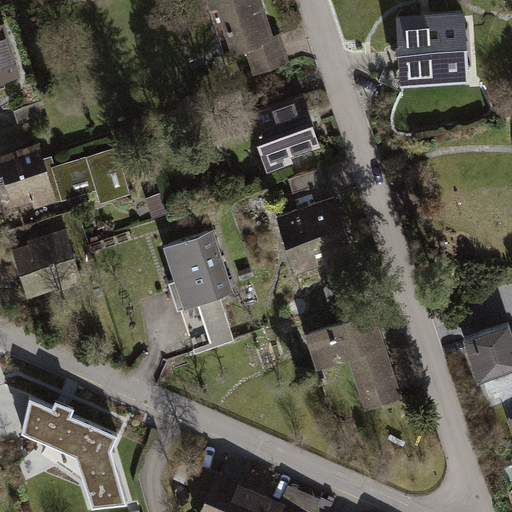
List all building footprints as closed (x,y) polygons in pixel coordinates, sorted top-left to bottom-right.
[(206,0),(225,61),(248,54),(278,45),(263,0),(206,0)] [(400,20),(404,94),(473,90),(468,16),(400,20)] [(0,90),(23,83),(6,29),(0,30),(0,90)] [(278,45),(248,54),(256,80),(293,68),(285,42),(278,45)] [(249,114),(269,178),(295,169),(293,163),(323,154),(304,96),(249,114)] [(41,105),(14,114),(19,128),(46,119),(41,105)] [(40,149),(0,161),(0,165),(18,222),(98,196),(102,208),(132,199),(118,153),(56,173),(52,162),(45,164),(40,149)] [(323,173),(290,184),(295,200),(328,189),(323,173)] [(160,197),(146,202),(153,223),(167,217),(160,197)] [(280,219),(299,283),(323,276),(319,261),(353,250),(338,201),(280,219)] [(214,229),(158,248),(181,316),(203,308),(209,326),(231,319),(225,301),(237,297),(214,229)] [(67,238),(14,254),(29,303),(82,286),(67,238)] [(369,417),(406,405),(376,317),(309,339),(322,378),(353,367),(369,417)] [(511,336),(508,325),(465,339),(480,382),(511,371),(511,336)] [(52,402),(28,391),(21,426),(75,454),(91,503),(127,500),(112,446),(117,431),(71,411),(73,404),(54,396),(52,402)] [(202,511),(258,511),(265,497),(217,477),(202,511)] [(317,511),(323,501),(290,487),(284,502),(308,511),(317,511)] [(299,511),(265,497),(258,511),(299,511)]
